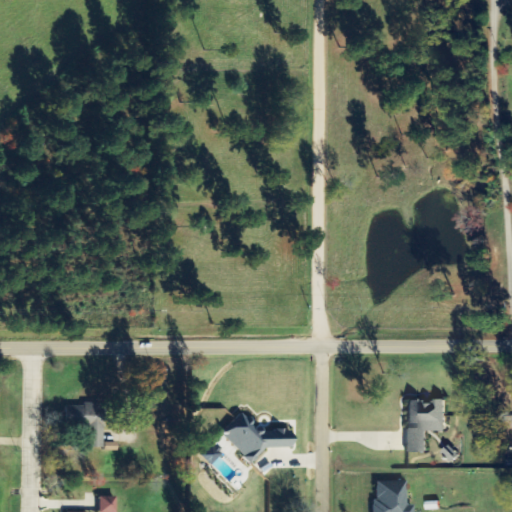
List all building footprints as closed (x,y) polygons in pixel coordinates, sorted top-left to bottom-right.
[(447,402),(408,402),(409,454),(428,454),(428,433),(448,433),(447,402)] [(103,404),(66,405),(66,427),(87,427),(87,449),(105,448),(103,404)] [(294,448),(294,431),(254,431),(254,418),(232,418),(232,463),(260,463),(260,449),(294,448)] [(211,465),(223,451),(215,444),(202,458),(211,465)] [(99,511),(116,511),(117,498),(100,498),(99,511)]
